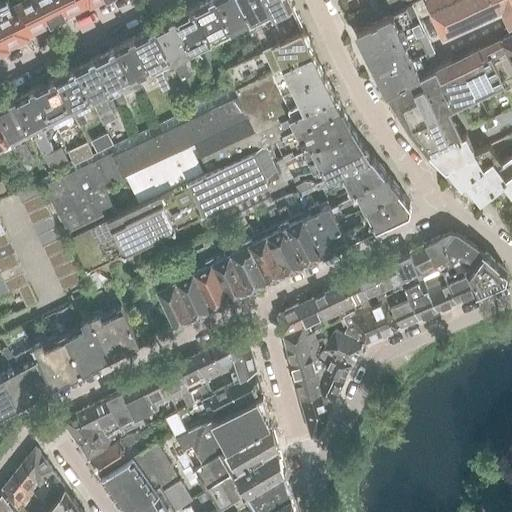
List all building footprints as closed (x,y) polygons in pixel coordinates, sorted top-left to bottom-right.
[(28,32),(59,16),(50,0),(9,0),(10,2),(28,32)] [(50,0),(59,16),(89,1),(88,0),(50,0)] [(210,34),(229,25),(214,0),(205,0),(193,6),(210,34)] [(240,0),(214,0),(229,25),(230,29),(250,19),(240,0)] [(263,0),(240,0),(250,19),(263,46),(282,37),(263,0)] [(263,0),(282,37),(303,27),(290,0),(263,0)] [(417,0),(390,13),(356,29),(367,50),(422,24),(419,17),(430,12),(425,0),(417,0)] [(381,13),(403,2),(401,0),(383,0),(377,3),(381,13)] [(511,0),(425,0),(430,12),(441,36),(501,11),(509,28),(511,26),(511,0)] [(28,32),(10,2),(0,6),(0,51),(10,46),(9,44),(29,34),(28,32)] [(355,25),(377,15),(373,5),(350,16),(355,25)] [(193,6),(172,17),(190,51),(212,40),(210,34),(193,6)] [(181,55),(190,51),(172,17),(152,27),(170,61),(171,60),(181,79),(190,75),(181,55)] [(431,44),(422,24),(367,50),(377,70),(431,44)] [(159,66),(170,61),(152,27),(133,37),(151,70),(161,91),(170,87),(159,66)] [(313,49),(303,27),(282,37),(263,46),(223,65),(233,87),(313,49)] [(511,28),(498,35),(505,47),(511,62),(511,28)] [(498,35),(419,73),(420,74),(387,90),(409,125),(429,151),(435,156),(436,155),(436,154),(469,139),(465,132),(461,134),(448,107),(503,81),(490,54),(505,47),(498,35)] [(139,76),(151,70),(133,37),(114,46),(131,80),(132,80),(139,94),(147,91),(139,76)] [(434,51),(431,44),(377,70),(387,89),(387,90),(420,74),(419,73),(417,68),(427,64),(423,56),(434,51)] [(114,46),(93,57),(111,91),(118,105),(127,101),(119,86),(131,80),(114,46)] [(188,180),(267,141),(282,134),(281,132),(276,120),(289,113),(334,93),(323,72),(313,49),(233,87),(40,179),(68,232),(115,210),(103,185),(125,175),(138,202),(69,234),(70,236),(133,206),(188,180)] [(98,97),(111,91),(93,57),(73,67),(90,101),(92,100),(103,123),(113,118),(104,101),(101,103),(98,97)] [(79,106),(90,101),(73,67),(53,77),(71,111),(73,109),(81,125),(87,122),(79,106)] [(53,77),(35,86),(52,120),(60,135),(66,132),(59,117),(71,111),(53,77)] [(60,135),(52,120),(35,86),(14,97),(31,131),(41,150),(49,146),(39,127),(51,121),(59,136),(60,135)] [(189,94),(194,105),(210,97),(204,86),(189,94)] [(289,113),(276,120),(281,132),(301,124),(340,104),(334,93),(289,113)] [(31,131),(14,97),(0,103),(0,119),(10,139),(23,164),(34,158),(26,142),(22,145),(18,137),(31,131)] [(282,134),(267,141),(268,142),(276,138),(284,156),(311,143),(351,124),(340,104),(301,124),(281,132),(282,134)] [(0,143),(10,139),(0,119),(0,143)] [(351,124),(311,143),(284,156),(294,177),(363,143),(351,124)] [(92,141),(97,151),(112,144),(107,134),(92,141)] [(472,145),(469,139),(436,154),(436,155),(435,156),(440,161),(446,167),(447,166),(452,173),(453,172),(460,180),(496,155),(488,143),(475,151),(472,145)] [(268,142),(267,141),(188,180),(203,211),(278,175),(275,169),(276,168),(265,144),(268,142)] [(300,191),(314,184),(341,170),(371,155),(370,155),(363,143),(294,177),(300,188),(299,188),(300,191)] [(500,177),(511,168),(511,153),(501,162),(496,155),(460,180),(461,182),(466,179),(480,197),(502,181),(500,177)] [(341,170),(314,184),(320,182),(324,190),(346,179),(350,186),(326,197),(328,201),(386,172),(372,155),(371,155),(341,170)] [(504,179),(511,190),(511,168),(500,177),(502,181),(504,179)] [(400,189),(386,172),(328,201),(333,210),(360,197),(364,206),(400,189)] [(203,211),(188,180),(133,206),(70,236),(87,268),(203,213),(203,211)] [(22,200),(41,192),(36,181),(17,189),(22,200)] [(339,220),(337,219),(333,210),(328,201),(326,197),(320,200),(319,197),(314,200),(308,187),(314,184),(300,191),(299,188),(293,192),(302,213),(323,252),(349,239),(342,228),(339,220)] [(339,220),(342,228),(349,239),(407,211),(409,201),(400,189),(364,206),(337,219),(339,220)] [(212,229),(273,201),(268,190),(207,218),(212,229)] [(22,200),(27,211),(46,203),(41,192),(22,200)] [(304,261),(323,252),(302,213),(292,219),(283,201),(273,206),(276,211),(278,209),(284,222),(304,261)] [(32,222),(51,214),(46,203),(27,211),(32,222)] [(265,232),(285,270),(304,261),(284,222),(278,209),(276,211),(273,206),(266,209),(275,227),(265,232)] [(32,222),(37,233),(56,225),(51,214),(32,222)] [(266,279),(285,270),(265,232),(255,237),(244,215),(236,219),(240,227),(247,241),(266,279)] [(42,244),(61,236),(56,225),(37,233),(42,244)] [(248,288),(266,279),(247,241),(240,227),(232,231),(239,245),(229,250),(248,288)] [(457,232),(450,230),(439,236),(446,251),(451,261),(457,259),(460,252),(468,240),(457,232)] [(0,233),(0,245),(9,241),(4,232),(0,233)] [(42,244),(47,255),(68,246),(63,235),(61,236),(42,244)] [(229,297),(248,288),(229,250),(219,255),(209,235),(201,239),(203,245),(202,245),(229,297)] [(451,261),(446,251),(439,236),(424,243),(433,261),(439,274),(441,272),(449,269),(448,268),(453,266),(451,261)] [(469,267),(473,262),(482,249),(468,240),(460,252),(457,259),(467,266),(469,267)] [(433,261),(424,243),(408,250),(418,273),(419,273),(422,279),(423,281),(439,274),(433,261)] [(203,262),(192,268),(210,306),(229,297),(202,245),(196,248),(203,262)] [(52,266),(73,257),(68,246),(47,255),(52,266)] [(467,266),(454,271),(455,273),(464,269),(476,292),(505,279),(506,271),(485,252),(482,249),(473,262),(469,267),(467,266)] [(398,256),(391,259),(401,282),(419,273),(418,273),(408,250),(398,256)] [(0,270),(18,262),(13,252),(0,257),(0,270)] [(192,315),(210,306),(192,268),(183,272),(175,256),(166,261),(168,265),(167,265),(192,315)] [(52,266),(57,277),(78,268),(73,257),(52,266)] [(391,293),(404,287),(401,282),(391,259),(373,268),(384,291),(385,290),(387,295),(391,293)] [(0,273),(8,290),(16,286),(27,281),(18,262),(0,270),(0,273)] [(155,287),(174,324),(192,315),(167,265),(160,269),(167,281),(155,287)] [(83,279),(78,268),(57,277),(62,288),(83,279)] [(380,297),(385,294),(383,291),(384,291),(373,268),(357,275),(369,299),(370,302),(372,301),(370,299),(379,295),(380,297)] [(441,272),(455,301),(476,292),(464,269),(455,273),(454,271),(449,273),(449,269),(441,272)] [(102,284),(96,270),(89,273),(95,287),(102,284)] [(436,309),(455,301),(441,272),(439,274),(423,281),(436,309)] [(401,282),(404,287),(406,292),(418,317),(436,309),(423,281),(422,279),(419,273),(401,282)] [(370,302),(369,299),(357,275),(342,283),(353,307),(363,302),(364,305),(366,304),(370,302)] [(27,281),(16,286),(25,306),(36,301),(27,281)] [(350,315),(349,312),(346,313),(344,310),(353,307),(342,283),(327,290),(339,313),(341,318),(343,317),(350,315)] [(341,318),(339,313),(327,290),(311,298),(321,320),(328,318),(337,313),(339,319),(341,318)] [(418,317),(406,292),(393,297),(391,293),(387,295),(385,290),(384,291),(383,291),(385,294),(399,325),(418,317)] [(85,297),(88,303),(95,299),(92,294),(85,297)] [(380,333),(399,325),(385,294),(380,297),(381,298),(372,302),(372,301),(370,302),(366,304),(380,333)] [(88,303),(85,297),(78,301),(80,306),(88,303)] [(302,315),(307,324),(321,320),(311,298),(277,314),(280,325),(302,315)] [(80,306),(78,301),(70,304),(73,310),(80,306)] [(363,341),(380,333),(366,304),(364,305),(349,312),(350,315),(343,317),(347,325),(346,327),(355,323),(363,341)] [(99,309),(88,315),(108,356),(139,340),(122,306),(102,316),(99,309)] [(71,317),(67,308),(56,313),(61,322),(71,317)] [(108,356),(88,315),(81,318),(84,325),(67,333),(67,334),(64,336),(80,369),(108,356)] [(280,325),(287,349),(306,344),(307,346),(317,341),(314,331),(310,332),(307,324),(302,315),(280,325)] [(32,335),(40,331),(36,321),(31,323),(29,327),(32,335)] [(323,347),(322,348),(351,362),(352,361),(363,341),(355,323),(346,327),(343,333),(333,328),(323,347)] [(237,357),(251,350),(245,329),(227,338),(234,358),(226,363),(227,372),(230,370),(230,373),(238,370),(235,364),(239,362),(237,357)] [(52,383),(80,369),(64,336),(67,334),(67,333),(45,344),(41,338),(32,342),(52,383)] [(214,369),(218,376),(227,372),(226,363),(234,358),(227,338),(210,346),(220,366),(214,369)] [(291,364),(315,357),(320,352),(317,341),(307,346),(306,344),(287,349),(291,364)] [(6,346),(16,364),(35,397),(54,387),(30,344),(13,354),(8,345),(6,346)] [(0,375),(17,407),(35,397),(16,364),(6,346),(1,349),(11,367),(6,369),(3,365),(0,366),(0,375)] [(206,381),(208,381),(218,376),(214,369),(220,366),(210,346),(194,354),(206,381)] [(343,380),(351,362),(322,348),(320,352),(315,357),(322,370),(343,380)] [(238,370),(230,373),(233,382),(256,370),(251,350),(237,357),(239,362),(235,364),(238,370)] [(208,381),(206,381),(194,354),(176,363),(189,390),(196,386),(201,398),(212,392),(208,381)] [(315,357),(291,364),(295,378),(317,372),(317,374),(322,370),(315,357)] [(176,363),(158,371),(171,399),(181,394),(187,405),(194,401),(189,390),(176,363)] [(262,390),(256,370),(233,382),(212,392),(201,398),(210,416),(262,390)] [(324,418),(343,380),(322,370),(317,374),(321,394),(316,397),(315,394),(301,398),(311,435),(317,435),(324,418)] [(152,407),(171,399),(158,371),(139,380),(152,407)] [(317,372),(295,378),(301,398),(315,394),(316,397),(321,394),(317,374),(317,372)] [(0,415),(0,416),(17,407),(0,375),(0,415)] [(139,413),(152,407),(139,380),(121,389),(134,416),(139,426),(140,429),(146,427),(139,413)] [(139,426),(134,416),(121,389),(106,397),(119,422),(129,417),(134,428),(139,426)] [(176,436),(195,472),(267,430),(264,425),(270,421),(269,417),(262,394),(237,406),(176,436)] [(121,427),(119,422),(106,397),(92,403),(101,422),(108,428),(110,431),(121,427)] [(92,403),(76,411),(88,435),(101,428),(105,429),(106,433),(110,431),(108,428),(101,422),(92,403)] [(76,441),(88,435),(76,411),(60,419),(76,441)] [(166,417),(176,435),(186,430),(176,412),(166,417)] [(204,490),(238,469),(277,447),(277,446),(277,445),(271,422),(270,421),(264,425),(267,430),(195,472),(204,490)] [(88,458),(112,442),(106,433),(105,429),(101,428),(88,435),(76,441),(88,458)] [(119,437),(112,442),(88,458),(101,476),(133,457),(132,455),(125,446),(135,439),(130,431),(120,439),(119,437)] [(133,457),(101,476),(123,508),(155,487),(161,483),(176,473),(157,440),(132,455),(133,457)] [(33,494),(34,493),(53,471),(35,445),(22,461),(34,479),(27,487),(33,494)] [(284,473),(277,447),(238,469),(204,490),(210,498),(215,505),(218,511),(230,502),(241,496),(247,493),(284,473)] [(26,501),(33,494),(27,487),(34,479),(22,461),(13,474),(25,491),(21,495),(26,501)] [(64,487),(53,471),(34,493),(46,511),(64,487)] [(257,511),(290,493),(284,473),(247,493),(241,496),(250,511),(257,511)] [(13,474),(1,488),(18,511),(22,506),(26,501),(21,495),(25,491),(13,474)] [(161,483),(155,487),(123,508),(126,511),(169,511),(193,499),(181,479),(165,490),(161,483)] [(64,487),(46,511),(44,511),(74,511),(79,508),(64,487)] [(18,511),(1,488),(0,489),(0,511),(18,511)] [(201,502),(210,498),(204,490),(196,494),(201,502)] [(294,511),(291,497),(264,511),(294,511)] [(201,502),(206,511),(215,505),(210,498),(201,502)] [(218,511),(215,505),(206,511),(203,511),(235,511),(230,502),(218,511)]
